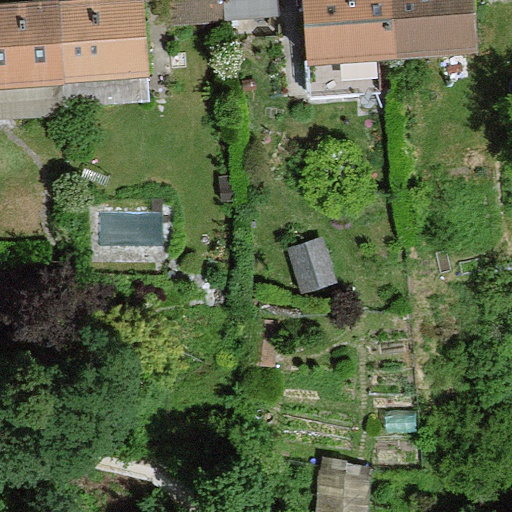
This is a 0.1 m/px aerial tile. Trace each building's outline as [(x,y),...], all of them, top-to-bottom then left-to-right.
[(144,0),(75,0),(58,1),(64,73),(150,67),(144,0)] [(175,0),(178,21),(225,18),(225,10),(224,0),(175,0)] [(278,0),(224,0),(225,10),(279,8),(278,0)] [(308,0),(313,59),(395,53),(391,0),(308,0)] [(391,0),(395,53),(480,47),(476,0),(391,0)] [(0,77),(64,73),(58,1),(0,5),(0,77)] [(0,312),(18,309),(10,269),(0,271),(0,312)]
